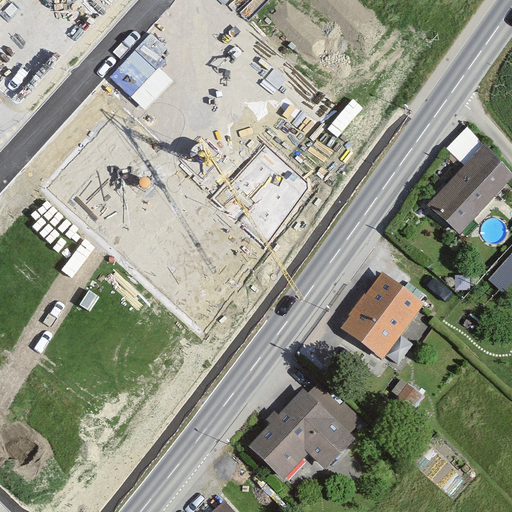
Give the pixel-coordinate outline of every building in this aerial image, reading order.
[(511,185),(511,174),(489,152),(436,205),(464,233),(511,185)] [(511,249),(488,275),(503,289),(511,278),(511,249)] [(426,303),(386,274),(346,331),(385,359),(426,303)] [(360,438),(308,389),(255,445),(290,479),(314,454),(330,469),(360,438)] [(239,511),(232,503),(221,511),(239,511)]
